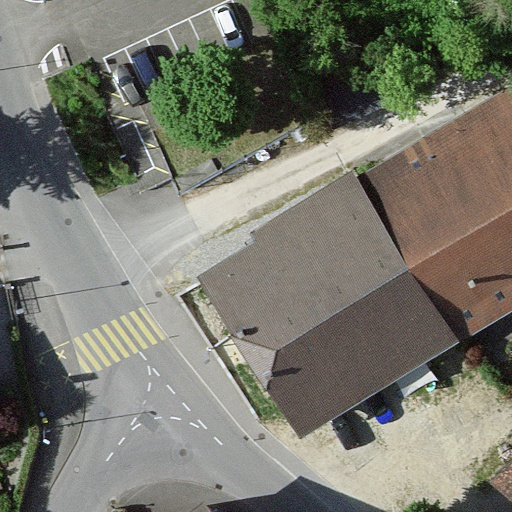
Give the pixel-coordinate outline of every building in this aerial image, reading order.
[(101,64),(50,82),(68,132),(119,115),(101,64)] [(511,93),(440,138),(511,253),(511,93)] [(511,309),(511,253),(440,138),(362,186),(459,343),(511,309)] [(459,343),(362,186),(218,275),(315,432),(459,343)] [(240,511),(226,493),(199,511),(240,511)]
